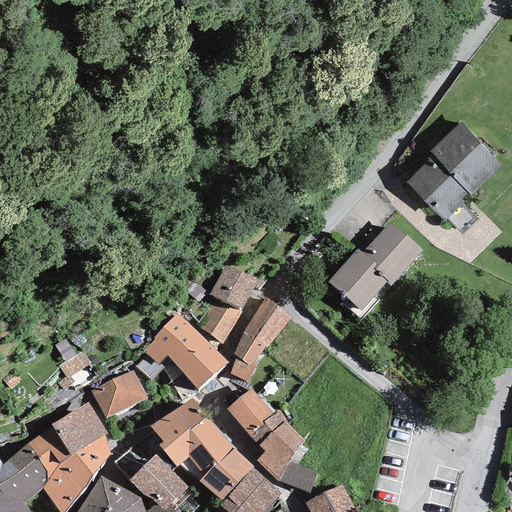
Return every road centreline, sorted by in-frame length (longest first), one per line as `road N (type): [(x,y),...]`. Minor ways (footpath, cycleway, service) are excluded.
road 1 (residential): [(283,283),(293,259),(502,0)]
road 2 (residential): [(283,283),(260,295),(215,400),(217,415),(301,511)]
road 3 (residential): [(483,458),(424,421),(292,309),(283,283)]
